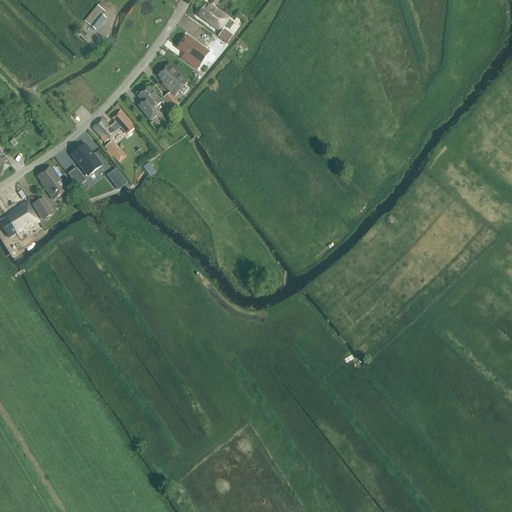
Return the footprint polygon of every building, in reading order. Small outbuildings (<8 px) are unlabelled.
[(197,16),(219,31),(228,19),(206,3),(197,16)] [(106,18),(102,15),(104,12),(97,6),(84,21),(90,25),(96,31),(106,18)] [(191,21),(194,16),(187,12),(184,17),(191,21)] [(224,29),(218,37),(228,44),(233,36),(224,29)] [(186,38),(178,48),(197,62),(204,51),(186,38)] [(217,38),(210,49),(217,54),(225,43),(217,38)] [(188,81),(169,64),(158,76),(164,82),(162,84),(175,96),(188,81)] [(162,102),(150,87),(138,96),(147,108),(143,111),(150,121),(158,115),(153,109),(162,102)] [(177,105),(169,94),(163,98),(172,111),(177,105)] [(103,119),(94,127),(105,141),(109,138),(114,134),(121,128),(127,134),(134,128),(120,112),(112,119),(116,123),(111,127),(103,119)] [(104,148),(112,157),(119,151),(111,142),(104,148)] [(101,166),(85,145),(71,156),(87,177),(101,166)] [(11,165),(0,152),(0,171),(1,173),(11,165)] [(148,162),(143,166),(142,167),(150,176),(155,171),(148,162)] [(67,191),(51,168),(38,177),(42,183),(41,183),(54,200),(67,191)] [(86,181),(76,169),(68,175),(78,187),(86,181)] [(34,205),(43,220),(53,213),(44,199),(34,205)] [(0,221),(0,222),(9,237),(16,233),(18,235),(39,222),(27,202),(11,212),(12,214),(0,221)]
